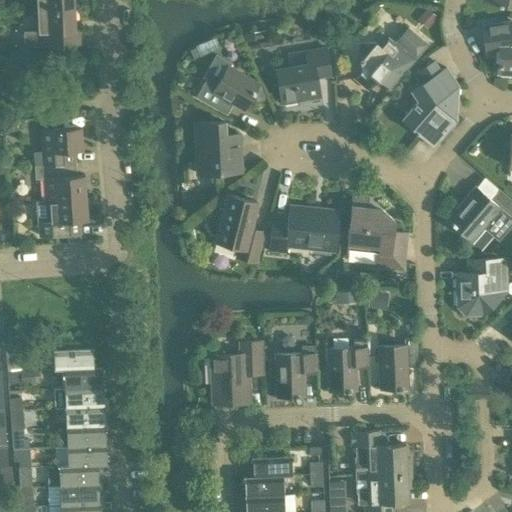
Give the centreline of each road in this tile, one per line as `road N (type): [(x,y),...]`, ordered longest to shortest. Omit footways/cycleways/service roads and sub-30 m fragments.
road 1 (residential): [(0,271),(112,264),(120,248),(109,108),(112,0)]
road 2 (residential): [(224,511),(220,422),(429,413)]
road 3 (residential): [(433,501),(466,499),(487,486),(481,365),(461,349),(427,348)]
road 4 (residential): [(427,348),(421,188)]
road 5 (residential): [(421,188),(349,150),(273,146)]
